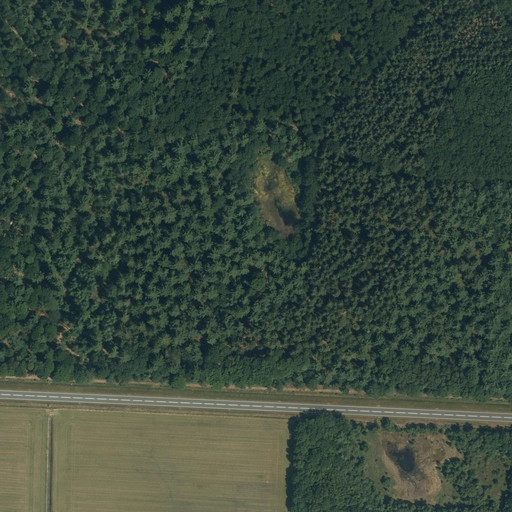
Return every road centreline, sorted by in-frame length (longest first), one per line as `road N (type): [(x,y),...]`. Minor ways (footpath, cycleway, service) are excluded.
road 1 (trunk): [(511,418),(0,394)]
road 2 (track): [(511,397),(0,374)]
road 3 (track): [(108,119),(160,142),(220,124),(264,122),(412,175),(511,181)]
road 4 (track): [(100,114),(0,244)]
road 5 (track): [(0,15),(100,114)]
road 6 (track): [(129,83),(225,0)]
